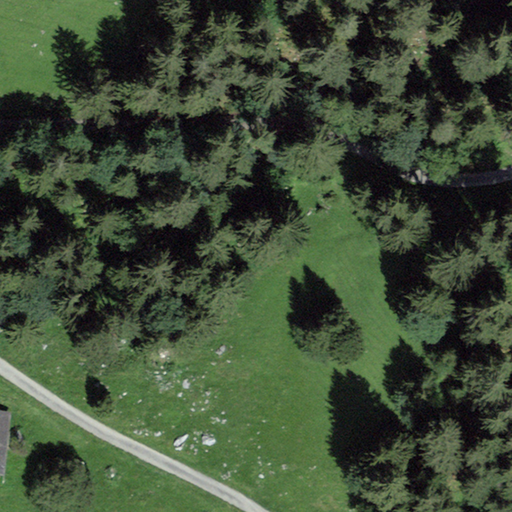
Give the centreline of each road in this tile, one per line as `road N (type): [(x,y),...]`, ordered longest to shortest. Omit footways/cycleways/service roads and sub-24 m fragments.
road 1 (track): [(511,172),(422,177),(322,140),(163,127)]
road 2 (track): [(256,511),(71,416),(0,368)]
road 3 (track): [(0,131),(163,127)]
